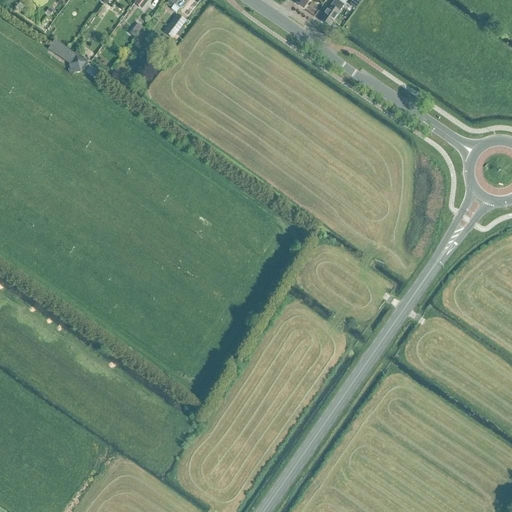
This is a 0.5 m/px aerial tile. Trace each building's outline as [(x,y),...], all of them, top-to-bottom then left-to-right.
[(142,10),(150,0),(137,0),(134,4),(142,10)] [(179,10),(183,9),(188,2),(187,0),(170,0),(167,5),(172,9),(174,6),(179,10)] [(296,0),(294,3),(304,10),(310,0),(296,0)] [(360,0),(354,0),(350,5),(357,10),(363,2),(360,0)] [(331,7),(321,21),(330,28),(340,13),(344,7),(335,1),(331,7)] [(167,29),(176,36),(186,22),(177,15),(167,29)] [(88,65),(55,42),(49,51),(54,54),(56,53),(71,63),(69,66),(70,70),(76,74),(80,73),(82,70),(83,72),(88,65)] [(97,81),(102,75),(89,66),(85,73),(97,81)]
